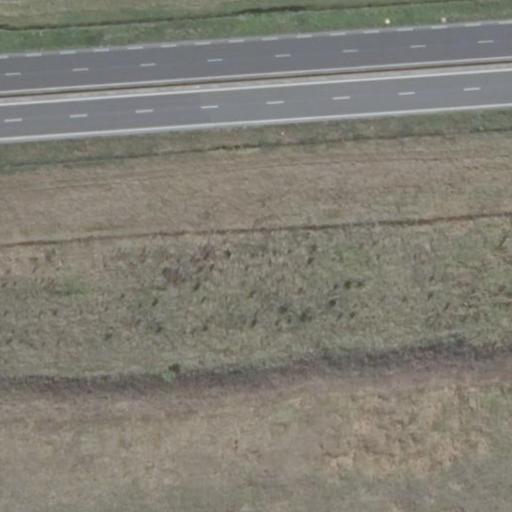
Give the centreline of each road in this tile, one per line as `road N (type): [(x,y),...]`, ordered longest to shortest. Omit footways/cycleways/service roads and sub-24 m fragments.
road 1 (trunk): [(511,38),(0,73)]
road 2 (trunk): [(0,122),(511,87)]
